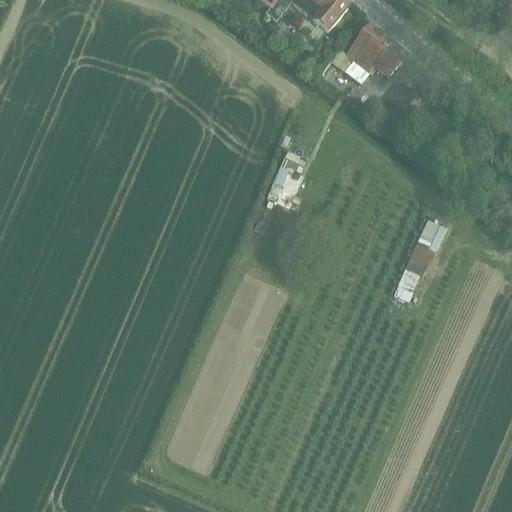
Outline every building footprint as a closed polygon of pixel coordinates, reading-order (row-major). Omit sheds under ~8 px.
[(236,0),(244,6),(248,0),(253,0),(255,1),(270,13),(270,14),(281,0),(283,0),(289,4),(292,6),(316,26),(329,37),(351,10),(351,9),(339,0),(236,0)] [(341,53),(331,66),(345,76),(347,73),(353,66),(369,78),(374,72),(388,83),(404,62),(390,51),(392,48),(393,47),(370,29),(370,31),(348,58),(341,53)] [(386,104),(411,124),(424,109),(399,88),(386,104)] [(355,92),(348,101),(357,108),(364,99),(355,92)] [(376,114),(383,120),(383,121),(401,136),(411,124),(386,104),(385,104),(389,107),(387,110),(382,106),(376,114)] [(292,139),(286,137),(281,148),(287,151),(292,139)] [(288,155),(280,171),(293,177),(294,174),(301,177),(306,166),(298,163),(300,160),(288,155)] [(427,224),(398,290),(413,297),(416,291),(421,280),(423,281),(434,258),(435,256),(437,256),(447,233),(427,224)]
